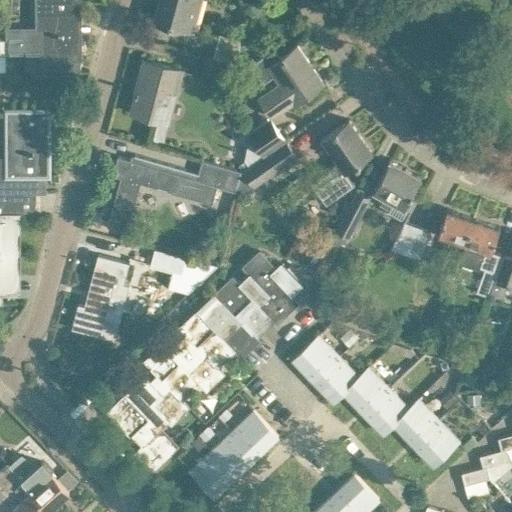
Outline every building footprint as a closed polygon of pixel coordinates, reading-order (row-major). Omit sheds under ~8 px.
[(77,54),(76,0),(12,0),(13,12),(41,12),(41,53),(26,53),(26,70),(65,69),(65,54),(77,54)] [(154,19),(193,29),(197,14),(200,0),(163,0),(158,19),(154,18),(154,19)] [(271,0),(256,0),(251,4),(258,15),(274,4),(271,0)] [(219,32),(213,55),(239,62),(240,37),(219,32)] [(323,81),(297,44),(281,55),(274,47),(251,63),(263,81),(275,73),(280,81),(260,95),(273,114),(293,100),(294,101),(323,81)] [(202,69),(239,79),(239,62),(213,55),(213,56),(205,54),(202,69)] [(135,93),(131,110),(150,115),(158,117),(168,120),(175,93),(182,68),(163,63),(144,58),(135,89),(134,89),(133,92),(135,93)] [(79,73),(61,73),(61,84),(79,84),(79,73)] [(72,98),(62,98),(62,108),(72,108),(72,98)] [(0,214),(17,214),(17,191),(36,190),(35,171),(45,171),(45,111),(9,111),(9,157),(0,156),(0,214)] [(271,117),(248,133),(252,140),(264,156),(287,139),(271,117)] [(326,202),(354,183),(346,171),(373,152),(349,118),(321,137),(338,162),(311,181),(326,202)] [(264,156),(249,166),(243,170),(254,185),(298,155),(287,139),(264,156)] [(249,166),(264,156),(252,140),(246,144),(244,159),(249,166)] [(121,175),(110,215),(129,220),(130,220),(141,181),(174,190),(212,202),(217,184),(235,189),(236,184),(237,182),(241,169),(202,158),(198,172),(135,153),(134,154),(133,159),(130,158),(118,155),(113,173),(121,175)] [(420,176),(390,159),(373,189),(383,194),(378,202),(386,206),(385,209),(404,220),(411,208),(419,195),(412,191),(420,176)] [(324,275),(342,240),(344,241),(369,196),(357,189),(313,269),(324,275)] [(450,236),(447,244),(462,249),(474,217),(447,207),(440,226),(438,232),(450,236)] [(17,214),(0,214),(0,301),(2,302),(2,293),(2,290),(2,274),(17,274),(17,214)] [(462,249),(459,258),(483,266),(475,290),(489,294),(495,276),(503,254),(491,250),(493,245),(500,226),(474,217),(462,249)] [(405,220),(391,247),(405,252),(418,224),(405,220)] [(430,229),(418,224),(405,252),(420,257),(430,229)] [(187,256),(154,247),(149,264),(182,273),(187,256)] [(214,291),(198,306),(200,308),(206,315),(205,316),(234,346),(233,347),(240,354),(258,336),(253,331),(257,328),(264,326),(267,318),(270,315),(275,320),(298,299),(291,291),(301,281),(283,262),(277,267),(261,250),(244,266),(251,274),(241,283),(234,277),(217,293),(214,291)] [(124,282),(130,261),(98,253),(84,304),(78,302),(72,327),(114,338),(129,283),(124,282)] [(511,256),(503,254),(495,276),(511,282),(511,256)] [(160,346),(145,360),(148,363),(150,365),(156,371),(157,372),(150,378),(163,392),(170,385),(181,396),(198,380),(205,388),(223,370),(216,363),(233,347),(234,346),(205,316),(206,315),(200,308),(181,326),(178,323),(161,339),(164,342),(160,346)] [(319,332),(293,357),(313,378),(339,353),(319,332)] [(359,375),(359,374),(339,353),(313,378),(334,399),(344,390),(359,375)] [(359,374),(359,375),(344,390),(364,410),(389,386),(369,364),(359,374)] [(125,392),(106,409),(114,418),(129,433),(133,429),(144,441),(136,448),(154,467),(164,458),(177,445),(158,424),(166,417),(170,421),(188,404),(181,396),(170,385),(163,392),(150,378),(131,397),(125,391),(125,392)] [(384,431),(394,422),(409,406),(389,386),(364,410),(384,431)] [(448,389),(439,398),(447,406),(456,397),(448,389)] [(394,422),(414,442),(439,418),(419,397),(409,406),(394,422)] [(254,408),(233,428),(257,454),(278,434),(254,408)] [(459,439),(445,424),(439,418),(414,442),(434,463),(459,439)] [(236,474),(257,454),(233,428),(211,449),(236,474)] [(511,432),(498,436),(501,448),(505,447),(511,445),(511,432)] [(505,447),(501,448),(480,454),(483,465),(486,466),(508,460),(505,447)] [(190,469),(215,494),(236,474),(211,449),(190,469)] [(11,508),(14,511),(43,511),(49,508),(22,478),(7,460),(0,466),(0,487),(4,492),(1,496),(11,507),(11,508)] [(42,460),(27,473),(22,478),(49,508),(69,489),(42,460)] [(489,477),(486,466),(483,465),(462,471),(468,496),(488,490),(485,478),(489,477)] [(355,472),(333,492),(352,511),(363,511),(379,497),(355,472)] [(352,511),(333,492),(312,511),(352,511)]
